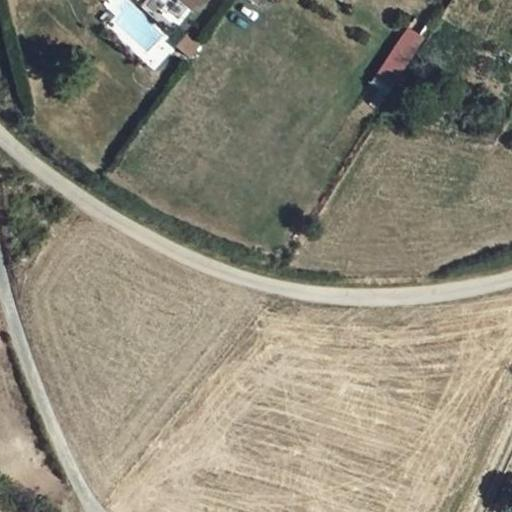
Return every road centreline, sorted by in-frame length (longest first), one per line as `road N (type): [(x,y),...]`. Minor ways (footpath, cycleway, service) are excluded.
road 1 (unclassified): [(0,137),(139,238),(291,293),(375,292),(511,260)]
road 2 (unclassified): [(0,253),(16,335),(83,511)]
